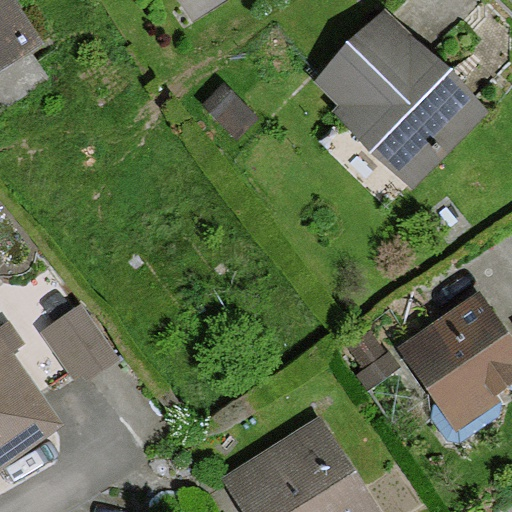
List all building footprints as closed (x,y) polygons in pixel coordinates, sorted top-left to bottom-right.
[(0,0),(0,77),(37,53),(0,0)] [(487,121),(379,24),(313,96),(338,118),(331,127),(414,201),(487,121)] [(395,361),(451,438),(511,393),(511,362),(470,306),(395,361)] [(114,368),(78,320),(48,342),(84,390),(114,368)] [(0,473),(69,425),(0,326),(0,473)] [(377,511),(314,427),(217,499),(227,511),(377,511)]
